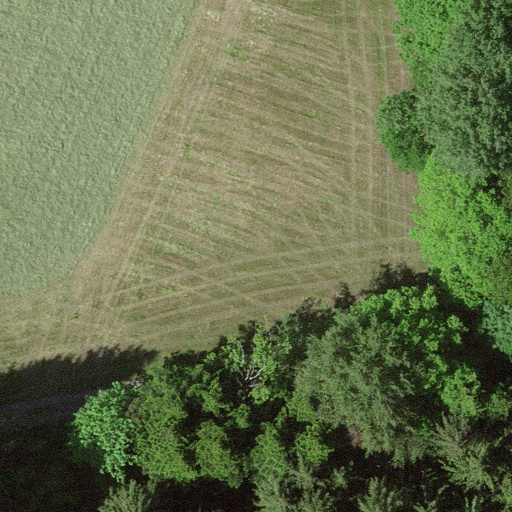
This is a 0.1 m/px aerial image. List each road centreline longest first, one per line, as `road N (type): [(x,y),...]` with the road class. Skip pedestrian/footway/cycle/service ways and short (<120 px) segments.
road 1 (track): [(0,420),(313,356),(511,339)]
road 2 (track): [(18,416),(89,452),(301,511)]
